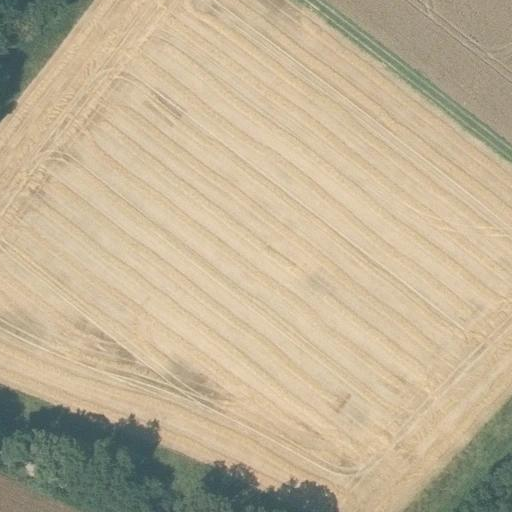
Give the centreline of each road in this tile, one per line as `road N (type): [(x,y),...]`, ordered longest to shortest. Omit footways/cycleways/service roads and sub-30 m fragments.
road 1 (track): [(511,143),(336,0)]
road 2 (unclassified): [(138,511),(0,457)]
